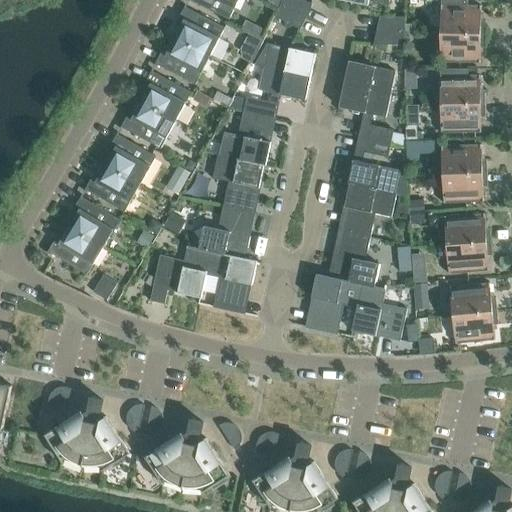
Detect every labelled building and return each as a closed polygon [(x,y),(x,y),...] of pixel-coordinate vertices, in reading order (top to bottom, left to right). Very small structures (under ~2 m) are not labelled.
[(229,20),(239,0),(189,0),(229,20)] [(279,8),(282,0),(268,0),(268,2),(279,8)] [(284,0),(282,5),(307,18),(313,5),(302,0),(284,0)] [(441,0),(441,34),(444,34),(486,35),(486,21),(481,21),(481,6),(468,6),(467,0),(441,0)] [(301,30),(307,18),(282,5),(276,18),(301,30)] [(175,38),(211,57),(225,28),(185,8),(176,26),(180,29),(175,38)] [(380,18),(377,31),(405,32),(405,18),(380,18)] [(263,42),(268,33),(258,28),(253,37),(263,42)] [(405,32),(377,31),(374,45),(404,45),(405,32)] [(486,35),(444,34),(441,34),(441,63),(480,64),(481,49),(485,49),(486,35)] [(249,35),(242,50),(243,60),(252,64),(263,42),(253,37),(249,35)] [(196,85),(211,57),(175,38),(170,48),(165,46),(156,64),(196,85)] [(264,68),(311,78),(316,55),(268,44),(255,66),(264,68)] [(349,62),(344,85),(391,95),(396,72),(349,62)] [(306,101),(311,78),(264,68),(259,91),(306,101)] [(441,105),(486,104),(485,91),(481,91),(480,76),(468,76),(468,70),(440,70),(441,105)] [(141,102),(143,103),(176,121),(192,93),(152,72),(142,90),(147,93),(141,102)] [(391,95),(344,85),(339,108),(386,118),(391,95)] [(203,104),(207,96),(199,92),(195,100),(203,104)] [(214,99),(229,108),(233,100),(218,92),(214,99)] [(244,112),(271,118),(274,105),(247,99),(236,97),(228,109),(244,112)] [(161,149),(176,121),(143,103),(141,102),(136,112),(131,109),(121,128),(161,149)] [(486,104),(441,105),(441,134),(481,133),(481,118),(486,118),(486,104)] [(225,133),(220,156),(264,167),(266,167),(271,143),(252,139),(254,128),(268,132),(271,118),(244,112),(241,126),(239,136),(225,133)] [(415,124),(405,124),(405,135),(405,138),(416,138),(415,124)] [(367,125),(364,138),(391,144),(394,133),(394,131),(367,125)] [(391,144),(406,147),(406,141),(405,138),(405,135),(394,133),(391,144)] [(106,165),(141,185),(157,157),(117,135),(107,153),(111,156),(106,165)] [(391,144),(364,138),(361,152),(388,158),(391,144)] [(416,141),(406,141),(406,147),(406,156),(406,160),(417,160),(417,155),(417,154),(416,141)] [(443,175),(451,175),(488,174),(487,160),(482,160),(482,145),(442,147),(443,175)] [(260,189),(264,167),(220,156),(218,156),(213,179),(229,182),(224,206),(251,212),(256,188),(260,189)] [(353,161),(348,184),(397,195),(397,194),(395,194),(400,171),(353,161)] [(197,166),(190,162),(186,169),(194,173),(197,166)] [(125,213),(141,185),(106,165),(101,175),(96,172),(85,190),(125,213)] [(168,188),(180,195),(192,173),(180,167),(168,188)] [(488,174),(451,175),(443,175),(444,204),(484,202),(483,187),(488,187),(488,174)] [(371,238),(376,214),(392,218),(397,195),(348,184),(348,185),(350,185),(345,207),(349,208),(343,232),(371,238)] [(408,197),(399,195),(396,212),(408,214),(408,197)] [(75,218),(69,227),(104,248),(120,221),(81,197),(71,215),(75,218)] [(409,211),(424,210),(423,200),(408,201),(409,211)] [(246,260),(246,259),(251,237),(246,236),(251,212),(224,206),(219,230),(204,227),(199,249),(199,250),(211,252),(246,260)] [(424,212),(409,213),(409,224),(425,223),(424,212)] [(165,225),(175,232),(183,219),(172,213),(165,225)] [(445,217),(447,246),(492,243),(491,229),(486,229),(485,214),(445,217)] [(150,232),(157,236),(163,226),(155,222),(150,232)] [(104,248),(69,227),(64,237),(59,234),(48,252),(87,275),(104,248)] [(148,249),(155,237),(144,231),(137,243),(148,249)] [(343,232),(338,256),(333,255),(328,277),(328,278),(363,285),(375,288),(375,287),(380,265),(366,262),(371,238),(343,232)] [(206,276),(211,252),(199,250),(199,249),(189,247),(190,244),(189,243),(185,261),(161,256),(151,302),(165,305),(168,292),(202,299),(207,276),(206,276)] [(492,243),(447,246),(449,275),(489,272),(488,257),(493,256),(492,243)] [(399,272),(411,271),(409,248),(398,249),(399,272)] [(261,264),(262,263),(246,259),(246,260),(211,252),(206,276),(207,276),(220,279),(214,307),(201,304),(200,305),(258,317),(258,316),(241,313),(247,285),(252,286),(257,263),(261,264)] [(425,269),(413,270),(414,284),(427,283),(425,269)] [(313,274),(312,275),(317,276),(312,299),(317,300),(311,328),(294,324),(294,325),(351,338),(351,337),(338,334),(344,306),(357,309),(358,309),(363,285),(328,278),(328,277),(313,274)] [(94,293),(107,301),(118,284),(104,275),(94,293)] [(450,287),(453,316),(498,312),(496,298),(491,299),(490,283),(450,287)] [(358,309),(357,309),(352,332),(400,342),(408,310),(383,304),(387,286),(386,286),(385,290),(375,287),(375,288),(363,285),(358,309)] [(428,301),(415,303),(416,311),(428,309),(428,301)] [(498,312),(453,316),(456,345),(496,341),(494,326),(499,325),(498,312)] [(408,332),(409,342),(418,342),(417,331),(408,332)] [(419,341),(420,351),(435,350),(434,339),(419,341)] [(0,443),(12,386),(0,383),(0,443)] [(51,409),(52,410),(76,395),(74,393),(73,392),(72,391),(69,389),(67,388),(66,388),(64,388),(62,388),(61,388),(58,389),(56,390),(54,391),(53,392),(52,393),(51,395),(50,396),(50,398),(49,399),(49,401),(49,402),(49,403),(49,405),(50,406),(50,408),(51,409)] [(82,412),(45,436),(62,463),(69,459),(72,461),(75,462),(78,464),(82,465),(85,466),(89,466),(92,466),(96,466),(99,465),(104,472),(130,454),(107,418),(104,420),(101,415),(104,401),(91,399),(88,412),(84,415),(82,412)] [(136,433),(139,434),(145,406),(142,405),(140,405),(138,406),(136,406),(134,407),(132,409),(131,410),(130,411),(129,412),(128,414),(128,415),(127,416),(127,418),(127,420),(127,421),(127,422),(128,423),(128,425),(129,427),(130,429),(131,430),(133,431),(136,433)] [(147,435),(149,436),(151,435),(153,435),(155,435),(157,433),(159,432),(161,430),(162,428),(163,426),(164,424),(164,423),(164,420),(164,419),(163,416),(162,415),(161,413),(161,412),(160,411),(159,410),(158,409),(156,409),(155,408),(152,407),(146,435),(147,435)] [(204,493),(230,476),(207,439),(204,441),(201,437),(204,423),(191,420),(188,434),(184,437),(182,434),(145,457),(162,484),(169,480),(172,482),(175,484),(178,485),(182,487),(185,487),(189,488),(192,488),(196,488),(200,487),(204,493)] [(220,426),(235,450),(238,448),(240,446),(241,445),(241,443),(242,441),(242,439),(242,437),(242,435),(242,434),(241,432),(240,430),(238,428),(236,426),(234,425),(233,424),(230,424),(228,423),(225,424),(224,424),(222,425),(221,425),(220,426)] [(258,453),(259,454),(259,455),(284,440),(283,439),(282,438),(281,437),(280,436),(279,435),(277,434),(275,434),(272,433),(269,433),(267,434),(265,435),(263,436),(262,437),(260,439),(259,441),(258,443),(257,446),(257,447),(257,449),(257,450),(258,452),(258,453)] [(290,457),(253,481),(270,508),(276,504),(279,506),(283,507),(286,509),(289,510),(293,511),(297,511),(300,511),(304,511),(307,511),(308,511),(318,511),(338,499),(315,463),(312,465),(309,460),(312,447),(299,444),(296,457),(291,460),(290,457)] [(344,478),(347,479),(353,451),(352,450),(350,450),(347,450),(344,451),(343,452),(342,452),(340,454),(339,455),(338,456),(336,459),(336,460),(335,462),(335,465),(335,466),(335,468),(336,470),(337,472),(338,473),(338,474),(339,475),(342,477),(344,478)] [(356,481),(357,481),(359,481),(361,480),(362,480),(365,479),(367,477),(368,476),(369,475),(370,474),(371,472),(371,470),(371,469),(372,468),(372,467),(372,466),(372,464),(371,461),(370,460),(369,458),(368,456),(365,454),(364,454),(363,453),(360,452),(354,480),(356,481)] [(390,479),(353,503),(358,511),(432,511),(415,485),(412,487),(409,482),(412,468),(399,466),(396,479),(392,482),(390,479)] [(444,500),(447,501),(453,472),(452,472),(450,472),(449,472),(447,472),(446,472),(444,473),(442,474),(441,475),(440,476),(439,477),(438,478),(436,481),(436,482),(436,483),(435,485),(435,486),(435,487),(435,489),(436,491),(436,492),(438,494),(438,495),(439,496),(441,498),(443,499),(444,500)] [(454,502),(457,503),(459,502),(461,502),(464,501),(465,500),(466,500),(468,498),(469,496),(470,495),(471,493),(472,491),(472,490),(472,488),(472,487),(471,485),(471,483),(470,481),(469,479),(466,477),(465,476),(463,475),(460,474),(454,502)] [(490,501),(472,511),(511,511),(511,508),(509,504),(511,490),(499,487),(496,501),(492,504),(490,501)]
